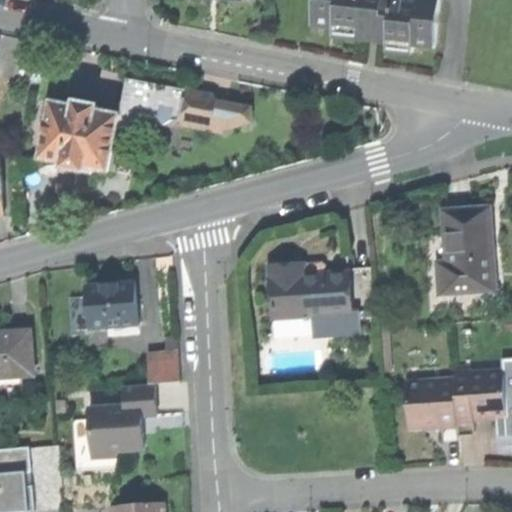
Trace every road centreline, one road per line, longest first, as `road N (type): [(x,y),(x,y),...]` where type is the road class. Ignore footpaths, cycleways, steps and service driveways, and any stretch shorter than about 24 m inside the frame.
road 1 (tertiary): [(467,106),(0,9)]
road 2 (residential): [(215,501),(511,483)]
road 3 (tertiary): [(467,106),(463,121),(432,145),(201,208)]
road 4 (residential): [(215,501),(201,208)]
road 5 (tertiary): [(201,208),(0,263)]
